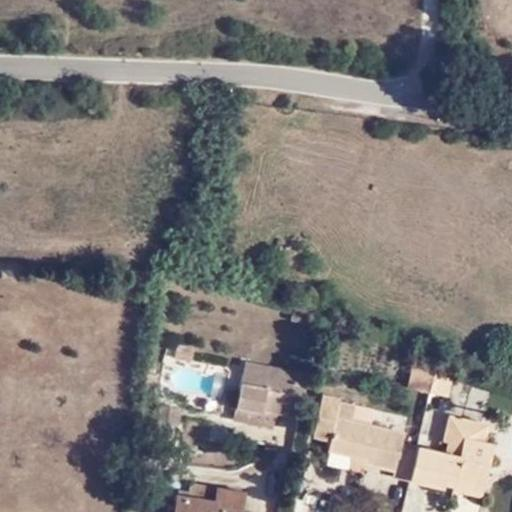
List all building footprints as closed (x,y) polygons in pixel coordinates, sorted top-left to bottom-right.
[(245,363),(238,407),(247,409),(248,405),(264,408),(276,410),(296,414),(297,406),(302,377),(303,372),(245,363)] [(421,391),(426,370),(405,366),(402,388),(421,391)] [(442,372),(426,370),(421,391),(438,395),(442,372)] [(391,478),(442,487),(444,478),(481,487),(493,426),(448,417),(444,435),(456,437),(452,454),(397,443),(399,433),(368,427),(351,424),(330,420),(334,399),(335,396),(321,393),(312,438),(326,441),(324,452),(348,457),(361,459),(360,466),(392,473),(391,478)] [(334,399),(330,420),(351,424),(354,406),(355,403),(334,399)] [(161,405),(157,427),(165,428),(161,446),(174,448),(182,408),(161,405)] [(238,407),(236,420),(273,426),(276,410),(264,408),(248,405),(247,409),(238,407)] [(368,427),(372,410),(354,406),(351,424),(368,427)] [(140,425),(138,443),(161,446),(165,428),(157,427),(140,425)] [(361,459),(348,457),(347,463),(360,466),(361,459)] [(479,498),(481,487),(444,478),(442,487),(451,489),(451,493),(479,498)] [(238,511),(244,486),(220,482),(217,493),(179,484),(173,511),(238,511)]
